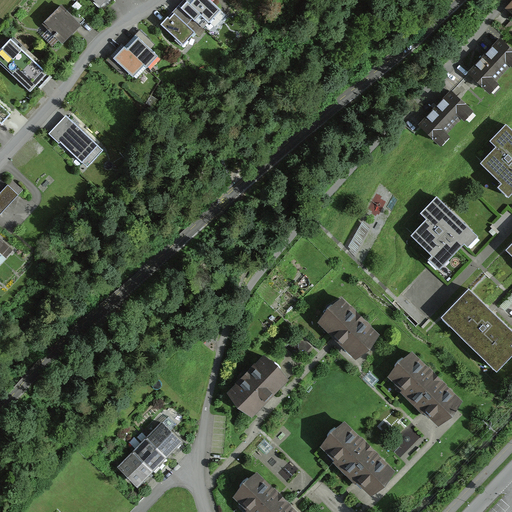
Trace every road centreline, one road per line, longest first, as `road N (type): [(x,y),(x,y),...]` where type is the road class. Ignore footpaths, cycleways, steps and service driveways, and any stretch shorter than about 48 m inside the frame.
road 1 (residential): [(454,0),(222,199),(0,409)]
road 2 (residential): [(198,467),(228,324),(247,289),(510,0)]
road 3 (residential): [(158,0),(89,51),(0,160)]
